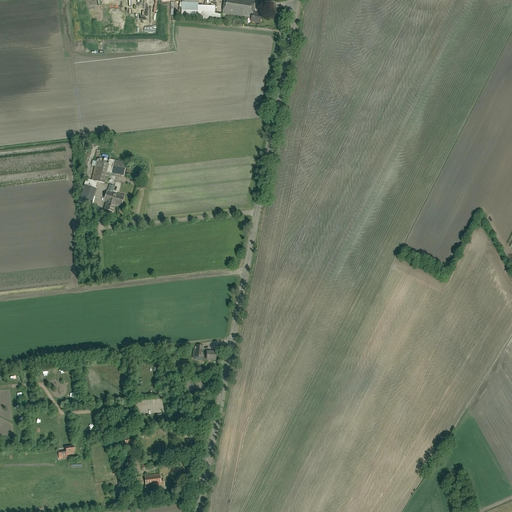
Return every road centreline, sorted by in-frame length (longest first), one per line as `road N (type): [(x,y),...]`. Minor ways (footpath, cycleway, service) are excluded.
road 1 (tertiary): [(197,511),(295,0)]
road 2 (unknown): [(245,273),(0,300)]
road 3 (track): [(511,327),(397,511)]
road 4 (unknown): [(257,213),(111,224),(101,221),(100,193)]
